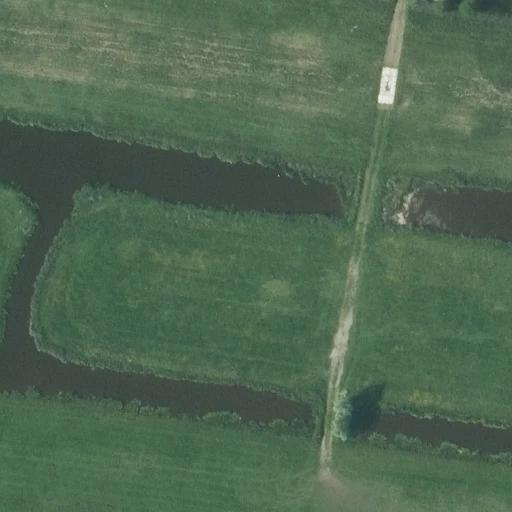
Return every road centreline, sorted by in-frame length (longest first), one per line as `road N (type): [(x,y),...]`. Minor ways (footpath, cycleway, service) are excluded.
road 1 (track): [(511,283),(360,253),(334,423)]
road 2 (track): [(360,253),(367,168),(404,0)]
